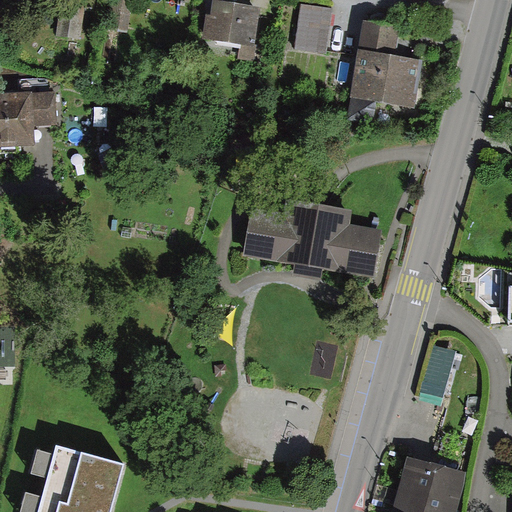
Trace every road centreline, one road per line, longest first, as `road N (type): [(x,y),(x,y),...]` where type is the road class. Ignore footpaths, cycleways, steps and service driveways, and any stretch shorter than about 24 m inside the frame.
road 1 (residential): [(409,304),(493,0)]
road 2 (residential): [(409,304),(477,330),(497,365),(477,511)]
road 3 (residential): [(350,511),(409,304)]
